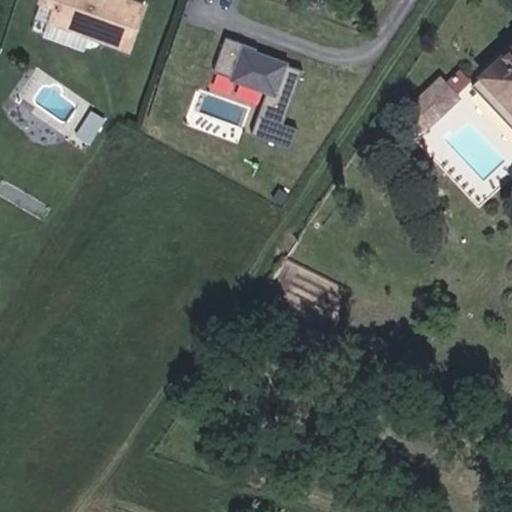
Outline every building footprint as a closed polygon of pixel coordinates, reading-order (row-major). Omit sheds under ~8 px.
[(51,0),(45,23),(85,36),(96,0),(51,0)] [(96,0),(85,36),(122,48),(134,9),(104,0),(96,0)] [(268,86),(255,133),(293,144),(298,125),(287,121),(305,61),(227,38),(217,71),(268,86)] [(511,52),(449,129),(511,178),(511,52)] [(432,125),(464,93),(443,72),(411,104),(432,125)] [(369,147),(386,160),(416,122),(400,109),(369,147)]
